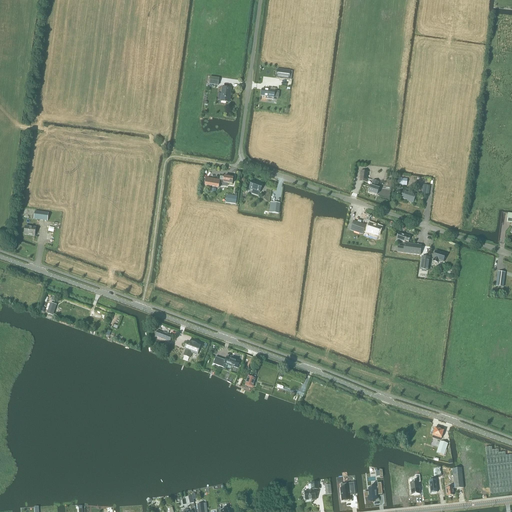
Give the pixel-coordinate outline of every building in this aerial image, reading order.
[(277,69),(276,78),(289,80),(291,71),(278,70),(277,69)] [(210,77),(209,84),(218,86),(219,78),(210,77)] [(229,103),(231,89),(222,87),(220,101),(229,103)] [(274,100),(275,89),(271,88),(271,91),(262,90),(261,96),(266,97),(265,99),(274,100)] [(361,172),(360,181),(366,182),(368,173),(362,172),(361,172)] [(233,178),(224,177),(221,177),(220,180),(223,181),(223,183),(232,185),(233,178)] [(206,178),(205,185),(205,186),(219,188),(220,180),(206,178)] [(399,178),(397,189),(400,190),(401,185),(407,186),(408,179),(399,178)] [(377,188),(379,182),(373,180),(372,186),(371,186),(369,192),(377,195),(379,189),(377,188)] [(252,181),(249,189),(253,190),(252,193),(259,196),(263,185),(252,181)] [(409,193),(410,191),(406,190),(405,192),(403,191),(401,198),(409,201),(409,202),(413,203),(416,195),(409,193)] [(227,196),(226,203),(236,204),(237,197),(227,196)] [(273,203),(272,213),(279,214),(280,204),(273,203)] [(36,211),(34,220),(48,222),(49,213),(36,211)] [(354,221),(350,231),(363,235),(364,231),(366,226),(366,225),(354,221)] [(366,226),(364,231),(367,232),(378,236),(381,228),(376,226),(377,226),(376,225),(376,226),(374,225),(369,224),(368,227),(366,226)] [(35,236),(36,228),(26,226),(24,235),(35,236)] [(409,243),(411,237),(398,233),(395,242),(399,243),(399,241),(405,243),(406,242),(409,243)] [(420,256),(422,246),(404,243),(404,247),(398,246),(397,253),(420,256)] [(443,262),(445,255),(436,252),(433,259),(434,260),(433,262),(438,263),(438,261),(443,262)] [(422,257),(421,269),(427,270),(429,258),(422,257)] [(498,272),(496,287),(503,288),(505,273),(498,272)] [(51,304),(48,314),(53,316),(56,306),(51,304)] [(157,331),(155,336),(170,341),(172,337),(157,331)] [(186,350),(184,356),(190,358),(192,353),(197,355),(200,347),(197,346),(197,345),(192,343),(192,344),(188,342),(185,350),(186,350)] [(223,368),(224,366),(225,364),(237,369),(240,362),(227,357),(226,361),(216,357),(213,364),(223,368)] [(248,377),(246,385),(253,387),(256,377),(253,375),(252,378),(250,377),(250,378),(248,377)] [(435,429),(432,438),(441,441),(444,431),(435,429)] [(481,444),(468,439),(465,448),(478,452),(481,444)] [(444,456),(448,444),(440,441),(436,453),(444,456)] [(448,483),(445,484),(446,485),(446,489),(447,496),(448,496),(448,497),(450,497),(450,496),(453,496),(452,489),(463,488),(461,473),(456,474),(454,474),(453,474),(453,477),(453,479),(454,482),(454,483),(453,483),(448,483)] [(417,482),(410,483),(412,496),(420,495),(418,483),(420,482),(420,475),(416,476),(417,482)] [(478,483),(468,484),(469,492),(480,491),(480,485),(484,485),(483,476),(477,476),(478,483)] [(399,484),(394,484),(395,498),(404,496),(403,491),(404,491),(404,490),(406,489),(405,479),(399,480),(399,484)] [(437,493),(436,480),(429,481),(430,493),(431,493),(437,492),(437,493)] [(316,501),(314,490),(318,490),(317,482),(310,483),(311,491),(304,492),(306,501),(312,500),(312,501),(316,501)] [(346,488),(340,489),(342,501),(344,501),(348,501),(351,500),(350,496),(351,496),(351,495),(355,494),(355,495),(354,483),(345,484),(346,488)] [(365,494),(365,497),(365,499),(368,498),(368,501),(373,502),(373,503),(373,502),(378,499),(378,496),(382,495),(382,493),(382,486),(381,486),(381,483),(377,484),(378,487),(377,487),(376,487),(372,487),(371,487),(368,489),(368,490),(369,492),(365,493),(365,494)]
